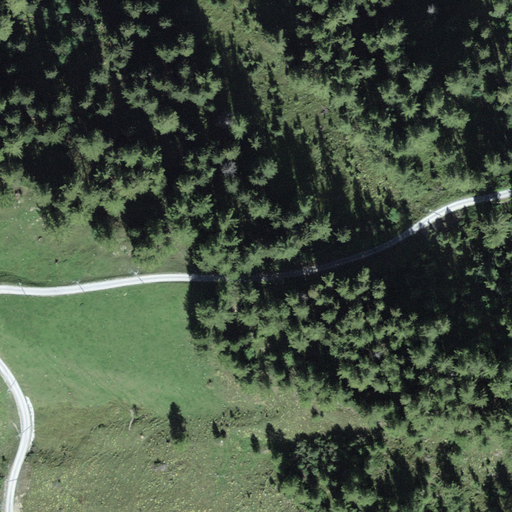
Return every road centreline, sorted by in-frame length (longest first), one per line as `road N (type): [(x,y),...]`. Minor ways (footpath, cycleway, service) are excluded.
road 1 (track): [(0,298),(184,269),(250,275),(351,259),(435,215),(511,188)]
road 2 (track): [(13,511),(25,408),(0,374)]
